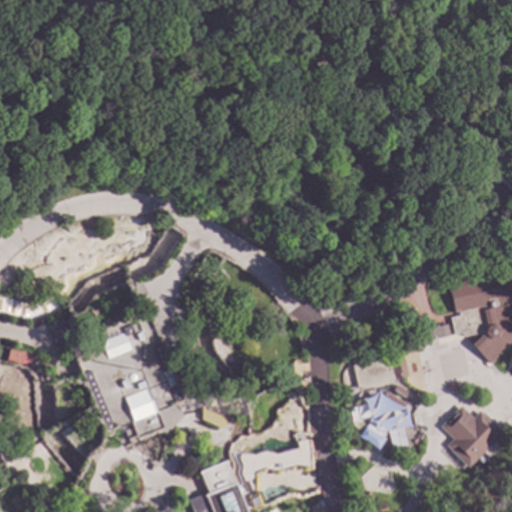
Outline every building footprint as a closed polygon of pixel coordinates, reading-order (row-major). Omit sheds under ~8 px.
[(486,0),(486,5),(483,5),(483,8),(511,36),(511,46),(476,11),(476,6),(474,6),(474,0),(486,0)] [(511,300),(499,303),(500,306),(505,305),(511,332),(507,345),(487,365),(468,346),(478,337),(476,335),(462,338),(459,334),(452,336),(448,319),(457,316),(456,314),(452,315),(445,285),(508,271),(511,287),(511,300)] [(145,295),(134,299),(130,287),(141,283),(145,295)] [(147,318),(158,309),(170,324),(175,330),(182,338),(180,346),(161,353),(177,396),(179,401),(169,405),(181,416),(173,424),(163,435),(159,432),(156,433),(139,438),(133,440),(128,425),(101,435),(90,407),(81,382),(68,348),(83,342),(93,338),(92,335),(126,322),(124,316),(135,311),(143,308),(147,318)] [(447,337),(413,344),(410,333),(445,326),(447,337)] [(232,350),(210,353),(213,381),(236,378),(232,350)] [(400,353),(406,378),(399,379),(400,381),(396,382),(395,380),(355,389),(349,364),(400,353)] [(391,391),(403,398),(407,392),(395,385),(391,391)] [(501,434),(467,468),(465,466),(460,462),(456,458),(453,455),(445,447),(451,440),(438,428),(459,406),(472,419),(478,414),(497,431),(501,434)] [(227,420),(218,429),(199,420),(199,408),(203,410),(222,418),(227,420)] [(31,447),(1,464),(0,462),(0,448),(24,434),(31,447)] [(308,440),(300,440),(294,442),(295,446),(295,448),(274,454),(261,451),(251,455),(239,453),(226,451),(225,453),(226,455),(225,457),(227,461),(229,464),(229,467),(228,473),(233,484),(234,489),(239,485),(243,483),(245,482),(249,492),(253,492),(253,490),(255,488),(257,485),(257,479),(253,475),(253,473),(256,472),(258,473),(262,473),(264,470),(268,471),(268,473),(271,475),(275,476),(279,474),(281,471),(284,470),(286,471),(290,471),(292,469),(293,467),(296,467),(297,469),(299,471),(302,473),(305,472),(307,469),(308,469),(309,471),(311,470),(312,468),(311,466),(312,464),(311,461),(309,456),(310,453),(309,449),(308,440)] [(205,494),(195,473),(224,461),(228,473),(233,484),(205,494)] [(190,511),(186,501),(205,494),(233,484),(234,489),(241,508),(242,511),(190,511)]
